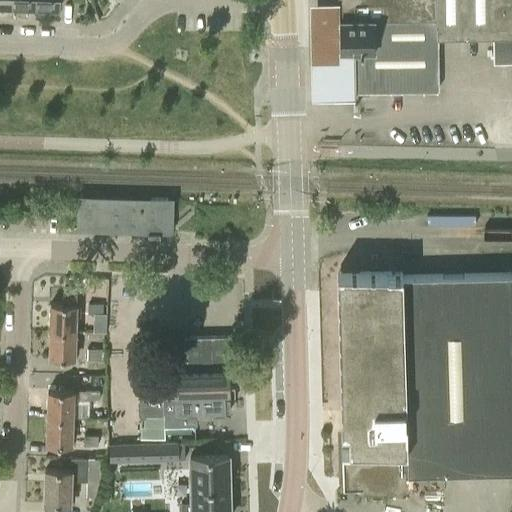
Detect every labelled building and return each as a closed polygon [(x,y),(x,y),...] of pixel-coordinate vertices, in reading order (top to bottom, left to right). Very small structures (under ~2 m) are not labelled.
[(36,0),(36,8),(60,9),(60,0),(36,0)] [(375,18),(438,18),(438,0),(338,0),(339,1),(339,14),(375,14),(375,18)] [(511,0),(438,0),(438,18),(439,37),(494,36),(494,61),(505,61),(511,60),(511,0)] [(339,14),(339,1),(309,2),(310,98),(354,97),(354,49),(339,49),(339,14)] [(375,14),(339,14),(339,49),(354,49),(355,49),(356,49),(375,49),(375,18),(375,14)] [(438,18),(375,18),(375,49),(356,49),(357,90),(359,90),(439,89),(439,37),(438,18)] [(169,225),(172,217),(167,215),(167,197),(151,197),(150,205),(81,203),(81,204),(83,204),(82,220),(81,220),(81,222),(148,224),(147,229),(147,234),(160,235),(160,232),(166,232),(166,224),(169,225)] [(402,275),(402,272),(359,272),(336,271),(342,484),(404,483),(404,472),(511,469),(511,274),(422,276),(402,275)] [(64,303),(78,303),(78,289),(64,289),(64,303)] [(50,331),(77,332),(78,316),(78,303),(64,303),(51,303),(50,331)] [(88,304),(88,314),(103,314),(104,305),(88,304)] [(50,331),(49,357),(80,358),(87,359),(88,348),(88,347),(81,347),(81,346),(77,346),(77,332),(50,331)] [(165,437),(165,427),(165,426),(196,425),(196,413),(230,412),(228,369),(227,369),(226,361),(226,336),(184,337),(185,345),(168,346),(170,391),(166,391),(165,370),(142,371),(141,373),(142,402),(164,402),(164,414),(144,414),(144,426),(141,426),(141,438),(165,437)] [(102,348),(88,348),(87,359),(102,359),(102,348)] [(48,389),(47,418),(73,419),(73,400),(87,400),(87,390),(77,390),(48,389)] [(99,390),(87,390),(87,400),(99,399),(99,390)] [(47,418),(46,444),(72,445),(73,419),(47,418)] [(83,445),(97,445),(97,435),(83,435),(83,445)] [(109,444),(109,461),(184,459),(184,443),(109,444)] [(181,511),(229,511),(228,454),(188,455),(189,503),(182,503),(181,511)] [(77,487),(74,487),(74,481),(86,481),(86,494),(102,495),(103,458),(72,458),(72,466),(45,465),(44,503),(73,504),(73,499),(76,500),(77,487)]
